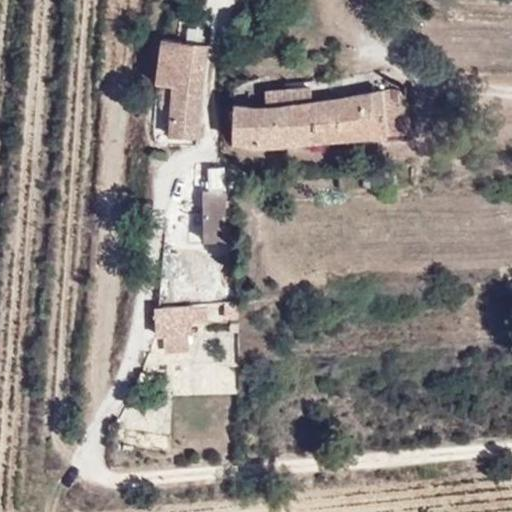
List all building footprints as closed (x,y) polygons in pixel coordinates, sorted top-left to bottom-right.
[(201,133),(210,40),(165,33),(159,77),(174,79),(169,131),(201,133)] [(257,102),(229,102),(229,144),(269,147),(402,136),(397,86),(366,86),(308,90),(306,78),(256,81),(257,102)] [(188,242),(204,242),(225,242),(224,192),(234,192),(234,167),(213,167),(214,161),(194,160),(194,192),(204,192),(204,209),(188,209),(188,242)] [(238,319),(235,300),(207,305),(210,324),(238,319)] [(206,303),(156,305),(157,332),(166,332),(166,346),(187,345),(186,331),(192,331),(191,319),(206,319),(206,303)]
